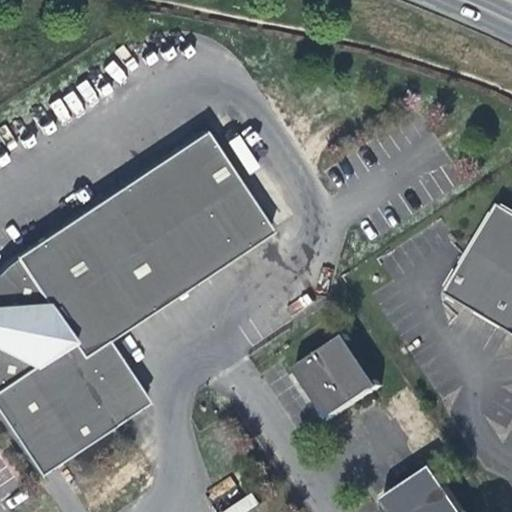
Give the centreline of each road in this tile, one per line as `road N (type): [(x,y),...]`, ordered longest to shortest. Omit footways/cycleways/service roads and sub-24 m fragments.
road 1 (unknown): [(237,367),(299,277),(315,232),(304,184),(274,129),(247,106),(216,96),(152,110),(0,209)]
road 2 (unknown): [(144,511),(162,472),(171,408),(189,374),(237,367)]
road 3 (residential): [(333,511),(237,367)]
